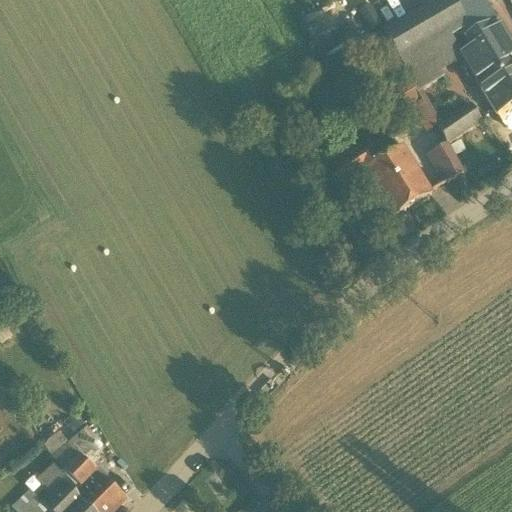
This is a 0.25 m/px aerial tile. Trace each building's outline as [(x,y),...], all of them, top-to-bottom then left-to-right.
[(479,0),(441,0),(419,13),(381,36),(411,89),(419,102),(447,86),(438,72),(462,58),(479,87),(511,67),(511,54),(501,35),(479,0)] [(411,0),(419,13),(441,0),(411,0)] [(511,67),(479,87),(495,114),(511,102),(511,67)] [(511,122),(511,102),(495,114),(505,128),(511,122)] [(437,133),(445,148),(481,124),(470,108),(435,131),(437,133)] [(339,190),(360,176),(380,163),(368,145),(327,172),(339,190)] [(427,158),(446,187),(462,177),(445,147),(427,158)] [(401,150),(380,163),(360,176),(389,222),(430,197),(401,150)] [(82,451),(88,457),(97,448),(84,434),(72,446),(79,453),(82,451)] [(54,462),(80,490),(95,475),(75,454),(73,456),(67,449),(54,462)] [(33,498),(46,511),(70,488),(60,473),(33,498)] [(80,490),(87,496),(102,481),(95,475),(80,490)] [(115,511),(124,503),(102,481),(87,496),(80,502),(90,511),(115,511)] [(70,511),(80,502),(70,488),(46,511),(70,511)] [(9,511),(45,511),(46,511),(33,498),(28,493),(9,511)] [(90,511),(80,502),(70,511),(90,511)]
